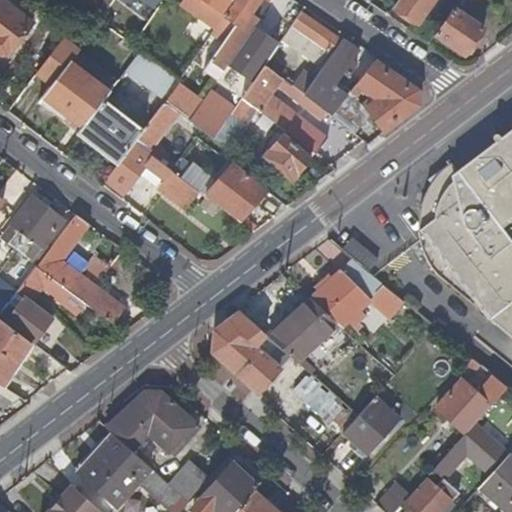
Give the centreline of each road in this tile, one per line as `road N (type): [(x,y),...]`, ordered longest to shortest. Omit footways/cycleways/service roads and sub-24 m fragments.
road 1 (secondary): [(470,93),(209,292)]
road 2 (residential): [(209,292),(0,130)]
road 3 (residential): [(344,511),(150,338)]
road 4 (secondary): [(150,338),(0,456)]
road 5 (residential): [(470,93),(328,0)]
